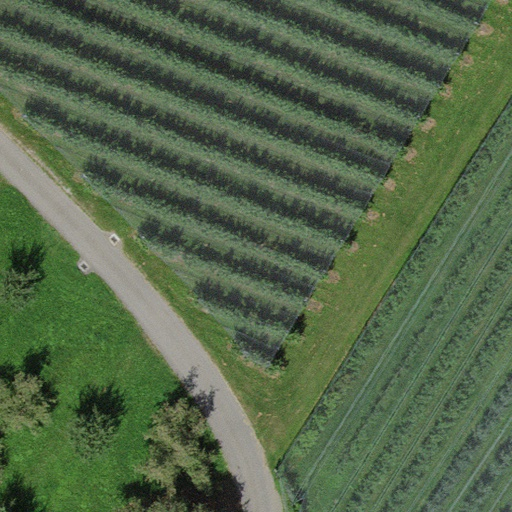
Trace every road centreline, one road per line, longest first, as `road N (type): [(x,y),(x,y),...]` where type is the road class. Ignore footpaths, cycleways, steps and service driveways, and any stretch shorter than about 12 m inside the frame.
road 1 (track): [(250,457),(511,34)]
road 2 (track): [(250,457),(178,338),(0,152)]
